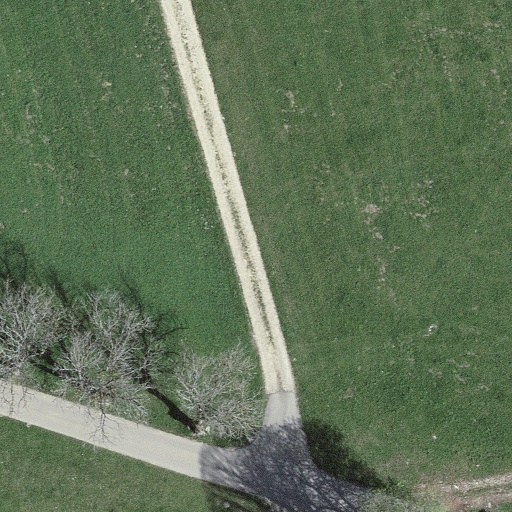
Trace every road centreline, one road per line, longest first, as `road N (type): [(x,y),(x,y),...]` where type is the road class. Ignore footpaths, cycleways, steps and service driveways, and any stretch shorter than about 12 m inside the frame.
road 1 (track): [(177,0),(285,379),(288,492)]
road 2 (unclassified): [(0,395),(335,511)]
